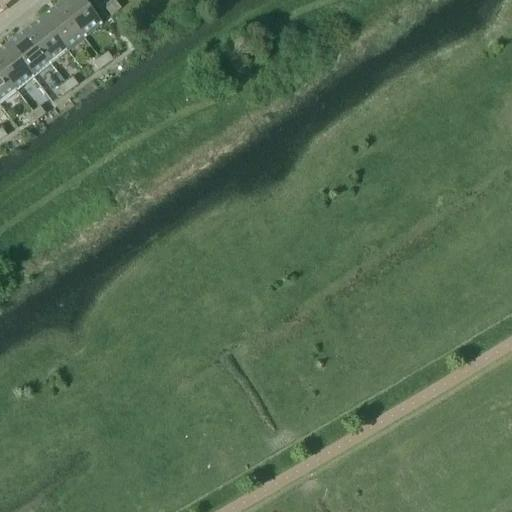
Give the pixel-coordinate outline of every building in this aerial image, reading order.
[(68,0),(60,7),(84,38),(101,24),(97,19),(98,19),(83,0),(68,0)] [(113,0),(111,0),(104,7),(111,16),(120,8),(113,0)] [(84,38),(60,7),(43,20),(67,51),(84,38)] [(67,51),(43,20),(26,33),(45,59),(49,64),(67,51)] [(45,59),(26,33),(9,47),(28,72),(45,59)] [(28,72),(9,47),(0,53),(0,71),(11,86),(28,72)] [(108,52),(101,58),(106,65),(113,60),(108,52)] [(98,70),(106,65),(101,58),(93,63),(98,70)] [(0,71),(0,103),(15,91),(11,86),(0,71)] [(72,77),(65,83),(70,90),(77,85),(72,77)] [(63,95),(70,90),(65,83),(57,88),(63,95)] [(39,106),(32,111),(38,119),(45,114),(39,106)] [(31,124),(38,119),(32,111),(25,117),(31,124)]
